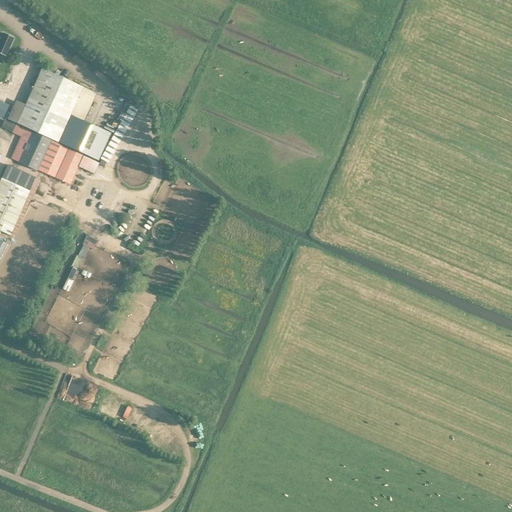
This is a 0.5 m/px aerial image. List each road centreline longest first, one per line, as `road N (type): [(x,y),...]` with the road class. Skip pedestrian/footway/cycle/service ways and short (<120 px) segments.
road 1 (track): [(151,511),(173,496),(186,466),(184,444),(167,417),(0,342)]
road 2 (unknown): [(9,0),(138,98),(134,130)]
road 3 (unknown): [(134,130),(111,173),(112,188),(124,195),(146,190),(154,181),(147,156)]
road 4 (track): [(16,479),(64,369)]
